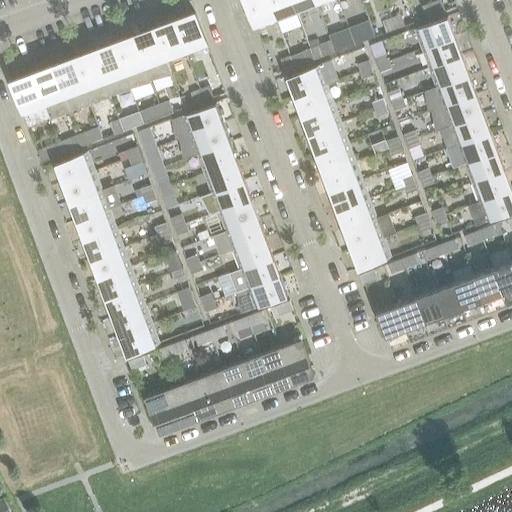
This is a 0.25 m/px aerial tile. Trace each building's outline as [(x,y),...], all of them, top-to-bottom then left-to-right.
[(244,0),(255,28),(276,20),(267,0),(244,0)] [(291,0),(267,0),(276,20),(296,13),(291,0)] [(314,0),(291,0),(296,13),(316,5),(314,0)] [(435,14),(444,11),(439,0),(438,0),(430,3),(435,14)] [(435,14),(430,3),(421,7),(425,18),(435,14)] [(194,13),(173,21),(186,54),(207,46),(194,13)] [(394,29),(403,26),(399,15),(390,18),(394,29)] [(454,36),(447,16),(414,28),(421,48),(454,36)] [(394,29),(390,18),(381,22),(385,33),(394,29)] [(173,21),(153,28),(165,61),(186,54),(173,21)] [(170,73),(165,61),(153,28),(133,36),(149,80),(170,73)] [(354,44),(363,41),(359,30),(349,33),(354,44)] [(354,44),(349,33),(340,37),(344,48),(354,44)] [(149,80),(133,36),(113,43),(129,88),(149,80)] [(461,55),(454,36),(421,48),(428,67),(461,55)] [(129,88),(113,43),(92,51),(109,95),(129,88)] [(313,59),(323,56),(319,45),(309,48),(313,59)] [(313,59),(309,48),(300,52),(304,63),(313,59)] [(109,95),(92,51),(72,59),(89,103),(109,95)] [(384,53),(373,58),(376,65),(387,61),(384,53)] [(461,55),(428,67),(435,86),(468,74),(461,55)] [(283,71),(293,67),(289,56),(279,59),(283,71)] [(89,103),(72,59),(52,66),(68,110),(89,103)] [(371,67),(368,60),(357,64),(360,71),(371,67)] [(387,61),(376,65),(379,73),(390,69),(387,61)] [(325,84),(318,64),(285,76),(293,96),(325,84)] [(68,110),(52,66),(32,74),(48,118),(68,110)] [(374,75),(371,67),(360,71),(362,79),(374,75)] [(11,81),(23,114),(27,126),(48,118),(32,74),(11,81)] [(475,93),(468,74),(435,86),(426,90),(429,110),(433,109),(475,93)] [(158,80),(140,86),(143,95),(161,89),(158,80)] [(332,103),(325,84),(293,96),(300,115),(332,103)] [(203,101),(212,97),(208,86),(199,89),(203,101)] [(194,104),(203,101),(199,89),(189,93),(194,104)] [(399,92),(387,96),(390,103),(401,99),(399,92)] [(437,129),(440,128),(482,112),(475,93),(433,109),(437,129)] [(385,105),(382,98),(371,102),(374,109),(385,105)] [(401,99),(390,103),(393,111),(404,107),(401,99)] [(162,116),(172,112),(168,101),(158,105),(162,116)] [(222,122),(215,102),(171,119),(178,139),(222,122)] [(332,103),(300,115),(307,134),(340,122),(332,103)] [(153,119),(162,116),(158,105),(149,108),(153,119)] [(388,113),(385,105),(374,109),(377,117),(388,113)] [(457,144),(490,132),(482,112),(440,128),(447,147),(457,144)] [(122,131),(132,127),(127,116),(118,120),(122,131)] [(113,134),(122,131),(118,120),(109,123),(113,134)] [(222,122),(178,139),(185,158),(197,154),(229,141),(222,122)] [(347,141),(340,122),(307,134),(314,153),(347,141)] [(413,130),(402,134),(404,142),(416,138),(413,130)] [(82,146),(91,142),(87,131),(78,135),(82,146)] [(455,166),(464,163),(497,151),(490,132),(457,144),(447,147),(455,166)] [(72,149),(82,146),(78,135),(68,138),(72,149)] [(399,144),(396,136),(385,140),(388,148),(399,144)] [(416,138),(404,142),(407,149),(418,145),(416,138)] [(144,152),(156,147),(153,140),(142,144),(144,152)] [(237,161),(229,141),(197,154),(204,173),(237,161)] [(347,141),(314,153),(321,173),(354,160),(347,141)] [(52,157),(62,153),(57,142),(48,146),(52,157)] [(402,151),(399,144),(388,148),(391,155),(402,151)] [(128,158),(139,154),(136,146),(125,150),(128,158)] [(144,152),(147,159),(158,155),(156,147),(144,152)] [(94,170),(86,151),(53,163),(61,183),(94,170)] [(504,170),(497,151),(464,163),(471,182),(504,170)] [(142,161),(139,154),(128,158),(131,165),(142,161)] [(354,160),(321,173),(328,192),(361,179),(354,160)] [(237,161),(204,173),(211,192),(244,180),(237,161)] [(427,168),(416,172),(419,180),(430,176),(427,168)] [(101,190),(94,170),(61,183),(68,202),(101,190)] [(511,189),(504,170),(471,182),(478,201),(511,189)] [(413,182),(411,174),(399,178),(402,186),(413,182)] [(430,176),(419,180),(421,187),(433,183),(430,176)] [(167,178),(156,182),(159,190),(170,186),(167,178)] [(361,179),(328,192),(335,211),(368,199),(361,179)] [(251,199),(244,180),(211,192),(200,196),(211,214),(218,211),(251,199)] [(413,182),(402,186),(405,193),(416,189),(413,182)] [(153,192),(150,184),(139,188),(142,196),(153,192)] [(170,186),(159,190),(161,197),(173,193),(170,186)] [(511,192),(511,189),(478,201),(486,221),(511,211),(511,192)] [(108,209),(101,190),(68,202),(75,221),(108,209)] [(156,199),(153,192),(142,196),(145,203),(156,199)] [(225,230),(258,218),(251,199),(218,211),(225,230)] [(368,199),(335,211),(342,230),(375,218),(368,199)] [(430,211),(433,218),(444,214),(441,206),(430,211)] [(115,228),(108,209),(75,221),(82,240),(115,228)] [(428,220),(425,212),(414,217),(416,224),(428,220)] [(375,218),(342,230),(350,249),(382,237),(396,232),(390,213),(375,218)] [(444,214),(433,218),(436,226),(447,221),(444,214)] [(181,216),(170,220),(173,228),(184,224),(181,216)] [(258,218),(225,230),(232,249),(265,237),(258,218)] [(430,228),(428,220),(416,224),(419,232),(430,228)] [(167,230),(165,222),(153,227),(156,234),(167,230)] [(184,224),(173,228),(176,235),(187,231),(184,224)] [(492,224),(477,229),(481,239),(495,234),(492,224)] [(122,247),(115,228),(82,240),(89,259),(122,247)] [(481,239),(477,229),(463,235),(467,244),(481,239)] [(170,237),(167,230),(156,234),(159,242),(170,237)] [(199,240),(209,236),(206,230),(197,233),(199,240)] [(272,256),(265,237),(232,249),(239,268),(272,256)] [(382,237),(350,249),(357,269),(390,257),(382,237)] [(453,238),(439,244),(443,253),(457,248),(453,238)] [(443,253),(439,244),(425,249),(429,258),(443,253)] [(96,278),(129,266),(122,247),(89,259),(96,278)] [(415,253),(401,258),(404,267),(419,262),(415,253)] [(195,254),(184,259),(187,266),(198,262),(195,254)] [(279,275),(272,256),(239,268),(246,287),(279,275)] [(404,267),(401,258),(387,263),(390,273),(404,267)] [(506,304),(511,301),(511,261),(511,259),(492,267),(506,304)] [(182,268),(179,261),(168,265),(170,272),(182,268)] [(198,262),(187,266),(190,274),(201,270),(198,262)] [(129,266),(96,278),(104,297),(136,285),(129,266)] [(487,311),(506,304),(492,267),(473,274),(487,311)] [(184,276),(182,268),(170,272),(173,280),(184,276)] [(359,274),(362,283),(377,278),(373,268),(359,274)] [(467,319),(487,311),(473,274),(453,281),(467,319)] [(287,295),(279,275),(246,287),(254,307),(287,295)] [(467,319),(453,281),(434,288),(448,326),(467,319)] [(144,304),(136,285),(104,297),(111,316),(144,304)] [(429,333),(441,328),(448,326),(434,288),(415,295),(429,333)] [(210,293),(198,297),(201,304),(212,300),(210,293)] [(410,340),(422,336),(429,333),(415,295),(395,302),(410,340)] [(196,306),(193,299),(182,303),(185,310),(196,306)] [(212,300),(201,304),(204,312),(215,308),(212,300)] [(288,300),(274,305),(278,315),(292,309),(288,300)] [(390,347),(402,343),(410,340),(395,302),(375,310),(384,335),(385,335),(390,347)] [(118,336),(151,323),(144,304),(111,316),(118,336)] [(199,314),(196,306),(185,310),(187,318),(199,314)] [(260,310),(246,316),(249,325),(264,320),(260,310)] [(249,325),(246,316),(232,321),(235,330),(249,325)] [(158,343),(151,323),(118,336),(125,355),(158,343)] [(225,334),(222,325),(208,330),(211,339),(225,334)] [(197,345),(211,339),(208,330),(194,335),(197,345)] [(309,363),(306,355),(300,338),(280,346),(294,383),(313,376),(308,364),(309,363)] [(184,339),(170,344),(173,354),(187,348),(184,339)] [(173,354),(170,344),(155,349),(159,359),(173,354)] [(274,391),(294,383),(280,346),(260,353),(274,391)] [(255,398),(274,391),(260,353),(241,360),(255,398)] [(127,360),(131,369),(145,364),(142,355),(127,360)] [(255,398),(241,360),(222,367),(236,405),(255,398)] [(236,405),(222,367),(202,374),(216,412),(236,405)] [(197,419),(216,412),(202,374),(183,382),(197,419)] [(178,426),(197,419),(183,382),(164,389),(178,426)] [(159,434),(178,426),(164,389),(144,396),(153,421),(154,421),(159,434)] [(0,511),(9,511),(3,499),(0,500),(0,511)]
